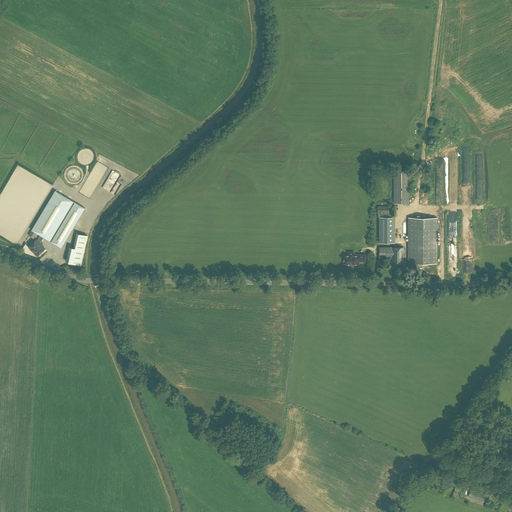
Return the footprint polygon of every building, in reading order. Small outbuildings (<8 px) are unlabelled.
[(97,161),(81,192),(91,198),(108,166),(97,161)] [(117,181),(121,173),(112,169),(103,188),(117,195),(122,184),(117,181)] [(409,203),(409,171),(394,171),(394,203),(409,203)] [(37,240),(29,247),(33,252),(34,251),(38,255),(45,249),(40,243),(43,237),(61,247),(84,208),(55,190),(31,230),(28,235),(34,238),(37,233),(40,235),(37,240)] [(378,206),(378,214),(388,214),(392,214),(392,206),(378,206)] [(437,263),(437,217),(408,217),(408,268),(422,268),(422,263),(437,263)] [(80,265),(87,235),(78,233),(74,248),(70,247),(67,262),(80,265)] [(386,258),(391,258),(391,264),(403,264),(404,247),(380,247),(379,256),(386,256),(386,258)] [(343,254),(343,265),(359,265),(359,262),(366,262),(366,254),(355,254),(355,252),(347,252),(347,254),(343,254)] [(448,483),(462,488),(464,482),(449,478),(448,483)] [(483,501),(485,496),(489,497),(491,493),(486,492),(485,494),(471,489),(468,496),(483,501)]
